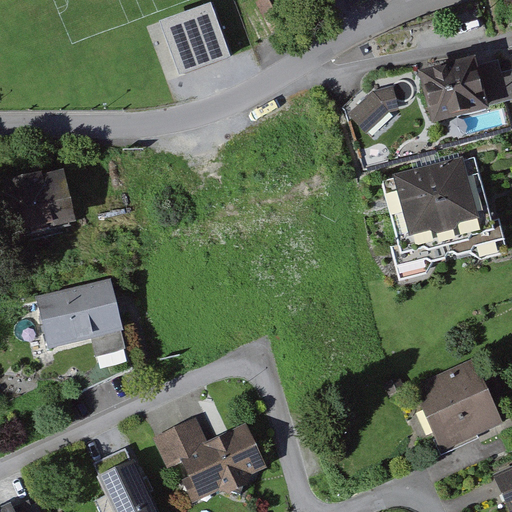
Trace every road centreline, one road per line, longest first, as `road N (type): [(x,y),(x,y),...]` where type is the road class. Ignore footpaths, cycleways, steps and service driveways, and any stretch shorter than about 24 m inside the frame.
road 1 (residential): [(0,474),(220,368),(244,366),(280,390),(310,511)]
road 2 (residential): [(0,126),(149,123),(275,91)]
road 3 (residential): [(275,91),(511,48)]
